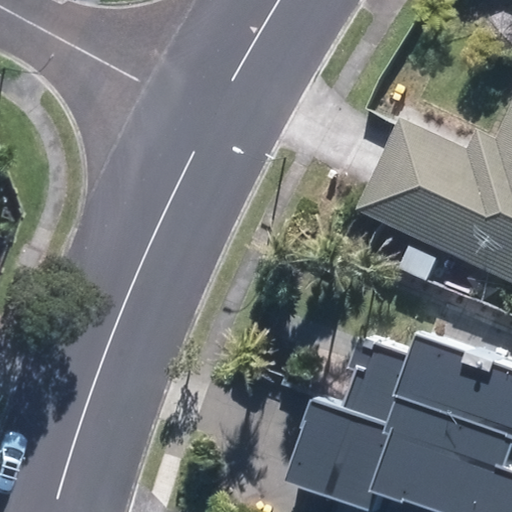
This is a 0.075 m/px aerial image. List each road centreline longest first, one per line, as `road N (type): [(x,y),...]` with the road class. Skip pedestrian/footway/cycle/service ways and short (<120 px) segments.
road 1 (residential): [(209,125),(151,234),(105,348),(53,511)]
road 2 (residential): [(0,11),(209,125)]
road 3 (residential): [(283,0),(209,125)]
